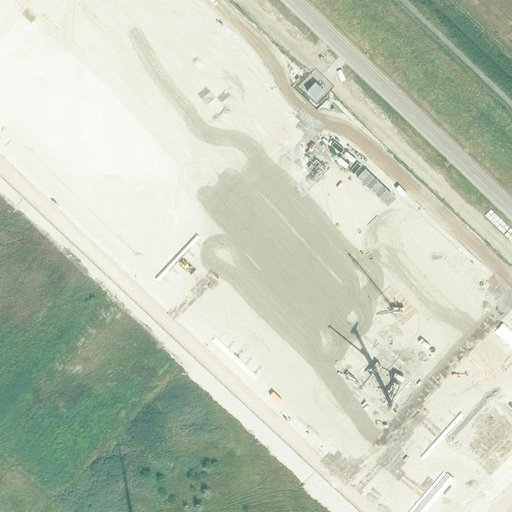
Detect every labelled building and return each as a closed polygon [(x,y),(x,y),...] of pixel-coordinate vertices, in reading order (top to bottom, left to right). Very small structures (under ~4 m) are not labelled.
[(27,0),(0,28),(0,85),(82,0),(27,0)] [(123,241),(236,124),(214,102),(236,79),(160,6),(135,33),(124,22),(14,137),(123,241)] [(316,100),(324,91),(315,82),(307,91),(316,100)] [(328,202),(266,144),(180,235),(242,294),(328,202)] [(383,202),(391,193),(365,169),(357,177),(383,202)] [(376,254),(353,232),(241,351),(351,455),(460,339),(449,329),(475,302),(398,230),(376,254)] [(511,381),(488,359),(388,463),(417,490),(511,391),(511,381)] [(459,511),(477,493),(455,473),(419,511),(459,511)]
